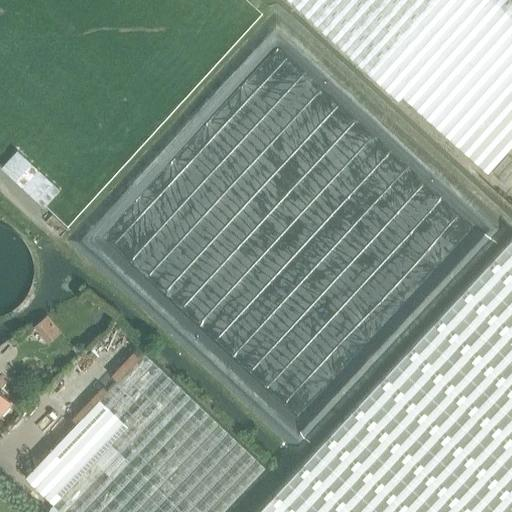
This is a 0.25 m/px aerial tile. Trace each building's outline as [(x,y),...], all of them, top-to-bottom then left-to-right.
[(289,0),(398,101),(402,96),(486,171),(511,143),(511,0),(289,0)] [(511,200),(511,148),(486,177),(511,200)] [(511,511),(511,234),(253,511),(511,511)] [(24,477),(61,511),(219,511),(265,463),(145,349),(24,477)] [(0,410),(10,400),(0,390),(0,388),(7,382),(0,375),(0,410)]
